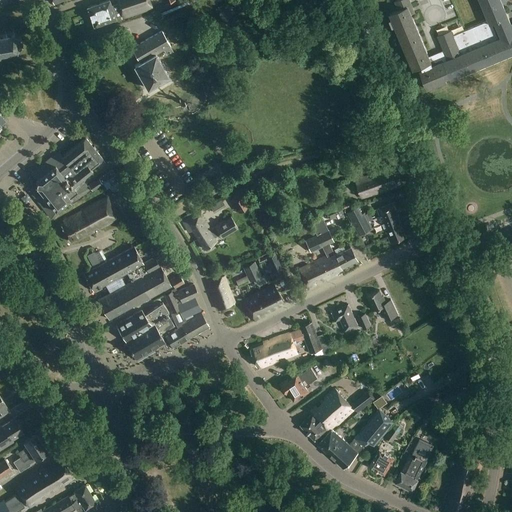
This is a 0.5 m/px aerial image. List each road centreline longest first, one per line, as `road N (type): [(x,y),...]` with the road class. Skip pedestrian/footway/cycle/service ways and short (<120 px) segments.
road 1 (tertiary): [(64,104),(93,114),(185,251),(225,341)]
road 2 (unclassified): [(486,511),(497,371),(460,252)]
road 3 (unclassified): [(225,341),(421,246),(460,252)]
road 4 (tertiary): [(94,387),(61,310),(0,216)]
road 5 (tertiary): [(290,431),(111,427)]
road 6 (track): [(452,248),(400,109)]
road 7 (tertiary): [(413,510),(346,480),(290,431)]
road 8 (residential): [(225,341),(94,387)]
